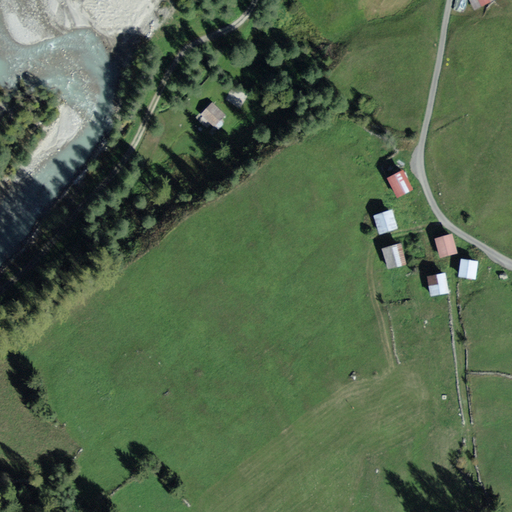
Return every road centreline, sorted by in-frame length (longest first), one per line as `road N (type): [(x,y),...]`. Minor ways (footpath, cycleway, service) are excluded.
road 1 (track): [(257,0),(226,29),(174,57),(143,130),(112,175),(0,293)]
road 2 (track): [(511,264),(439,217),(421,179),(451,0)]
